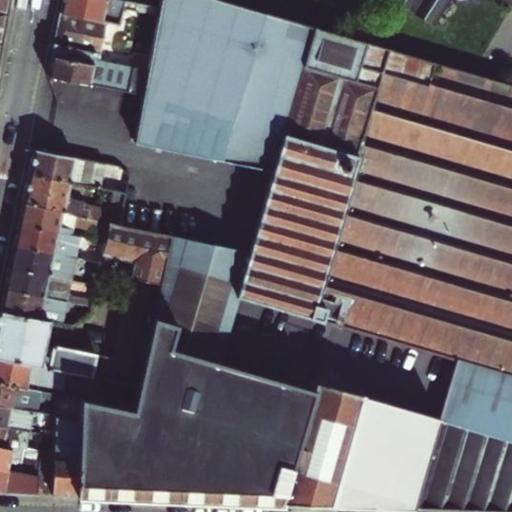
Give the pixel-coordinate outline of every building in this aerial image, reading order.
[(0,0),(0,57),(11,0),(0,0)] [(61,0),(59,11),(101,20),(103,11),(121,16),(122,9),(128,10),(130,1),(129,0),(61,0)] [(147,70),(142,94),(138,116),(133,143),(212,161),(224,154),(234,123),(281,138),(270,175),(246,255),(235,293),(237,294),(452,360),(436,414),(313,376),(309,388),(217,360),(168,344),(175,321),(153,314),(151,323),(147,343),(138,385),(133,410),(79,398),(79,416),(76,494),(511,511),(511,84),(223,0),(159,0),(159,7),(157,16),(147,70)] [(395,0),(425,19),(438,0),(395,0)] [(130,1),(128,10),(157,16),(159,7),(146,4),(133,1),(130,1)] [(99,53),(105,21),(101,20),(59,11),(52,44),(46,74),(142,94),(147,70),(131,67),(128,83),(118,81),(121,64),(98,60),(100,54),(99,54),(99,53)] [(122,59),(99,54),(100,54),(98,60),(121,64),(122,59)] [(234,123),(224,154),(212,161),(270,175),(281,138),(234,123)] [(72,156),(31,148),(28,163),(26,173),(68,182),(76,184),(78,173),(69,171),(72,156)] [(78,173),(81,158),(72,156),(69,171),(78,173)] [(68,182),(26,173),(24,187),(21,200),(108,223),(118,225),(123,194),(114,191),(110,209),(82,203),(83,200),(66,196),(68,182)] [(19,211),(17,221),(71,233),(72,225),(94,230),(95,228),(106,230),(108,223),(21,200),(19,211)] [(71,233),(17,221),(15,232),(13,243),(77,258),(81,236),(71,233)] [(153,314),(164,258),(168,237),(118,225),(108,223),(106,230),(104,241),(101,254),(133,260),(125,301),(121,317),(151,323),(153,314)] [(168,344),(217,360),(237,294),(235,293),(246,255),(202,245),(168,237),(164,258),(153,314),(175,321),(168,344)] [(77,258),(13,243),(10,254),(8,265),(73,279),(77,258)] [(68,301),(73,279),(8,265),(6,277),(4,287),(67,301),(68,301)] [(0,305),(0,308),(49,319),(62,322),(67,301),(4,287),(1,299),(0,305)] [(0,356),(65,370),(109,379),(114,357),(44,343),(49,319),(0,308),(0,356)] [(117,337),(147,343),(151,323),(121,317),(117,337)] [(117,337),(114,357),(109,379),(138,385),(147,343),(117,337)] [(65,370),(0,356),(0,382),(25,387),(25,381),(62,389),(65,370)] [(0,404),(33,410),(37,390),(25,387),(0,382),(0,404)] [(0,425),(29,430),(33,410),(0,404),(0,425)] [(76,494),(79,416),(54,415),(53,435),(53,453),(51,493),(64,494),(76,494)] [(29,430),(0,425),(0,469),(6,471),(6,466),(18,466),(22,447),(25,448),(29,430)] [(6,471),(0,469),(0,491),(51,493),(53,453),(25,448),(22,447),(18,466),(6,466),(6,471)]
